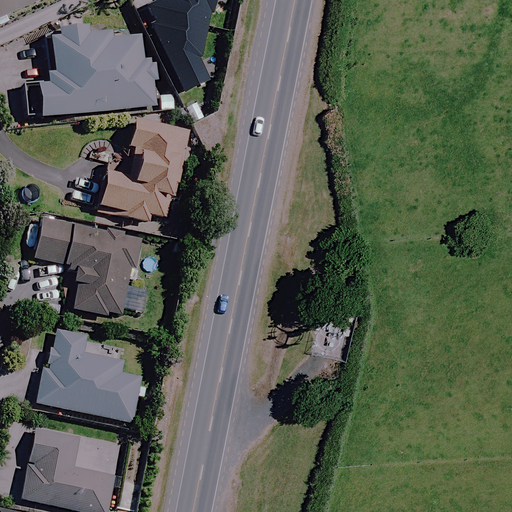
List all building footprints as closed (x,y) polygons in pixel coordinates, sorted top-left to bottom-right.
[(0,0),(0,20),(43,0),(0,0)] [(85,28),(55,31),(56,40),(46,41),(49,76),(43,77),(44,87),(31,88),(34,123),(157,112),(153,62),(141,63),(139,40),(109,43),(108,35),(86,37),(85,28)] [(138,235),(162,239),(171,190),(176,191),(186,132),(128,121),(118,177),(103,174),(96,213),(111,216),(110,222),(139,227),(138,235)] [(73,289),(67,315),(103,323),(104,317),(117,320),(127,273),(132,274),(138,242),(37,221),(29,261),(64,268),(62,276),(68,277),(66,288),(73,289)] [(33,409),(129,427),(138,377),(116,373),(117,364),(80,357),(83,339),(54,334),(47,374),(40,372),(33,409)] [(76,440),(33,432),(18,505),(55,511),(104,511),(110,480),(70,472),(76,440)] [(135,495),(120,493),(118,509),(133,511),(135,495)]
